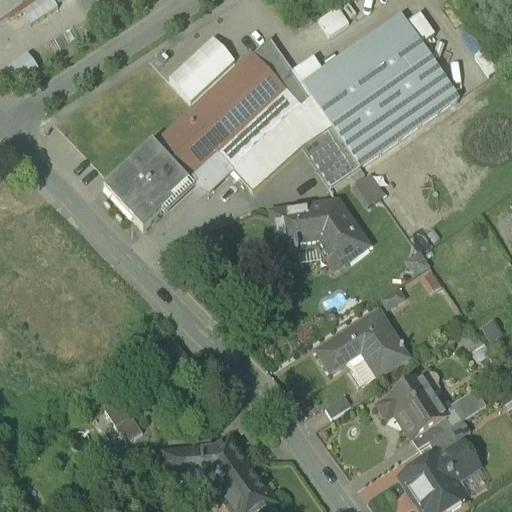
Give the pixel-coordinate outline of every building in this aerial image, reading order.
[(0,0),(0,28),(45,0),(0,0)] [(401,20),(301,89),(332,133),(359,172),(459,103),(401,20)] [(212,40),(168,82),(192,107),(236,64),(212,40)] [(270,46),(127,178),(124,174),(105,191),(104,189),(103,190),(144,235),(144,234),(143,233),(161,216),(158,212),(215,159),(252,199),(304,156),(332,133),(301,89),(270,46)] [(359,172),(332,133),(304,156),(308,163),(329,195),(360,174),(359,172)] [(380,202),(366,182),(355,190),(369,210),(380,202)] [(338,210),(310,215),(310,213),(273,219),(277,245),(294,243),(295,254),(319,250),(334,272),(366,250),(338,210)] [(120,348),(51,282),(31,289),(29,283),(1,257),(0,257),(0,310),(72,380),(86,365),(85,362),(93,360),(106,372),(122,355),(120,348)] [(397,294),(381,305),(387,315),(404,304),(397,294)] [(379,318),(317,358),(330,379),(346,369),(345,366),(361,356),(378,383),(407,364),(393,343),(395,342),(379,318)] [(172,348),(144,371),(159,389),(187,367),(172,348)] [(437,380),(430,378),(421,384),(419,385),(430,401),(432,399),(440,394),(438,390),(439,384),(437,380)] [(430,401),(419,385),(421,384),(421,383),(376,411),(386,427),(395,421),(411,445),(413,444),(447,423),(444,419),(432,399),(430,401)] [(447,423),(413,444),(419,454),(428,448),(449,435),(485,411),(476,398),(444,419),(447,423)] [(344,403),(325,415),(331,425),(351,413),(344,403)] [(120,405),(105,415),(125,447),(141,438),(120,405)] [(449,435),(428,448),(435,459),(456,446),(449,435)] [(230,444),(215,453),(162,458),(165,486),(182,484),(181,481),(202,481),(215,488),(231,511),(270,511),(275,508),(266,495),(263,497),(244,470),(247,468),(230,444)] [(435,459),(400,482),(407,493),(411,494),(417,504),(417,508),(419,511),(453,511),(465,504),(456,489),(456,485),(478,471),(463,448),(459,451),(456,446),(435,459)]
